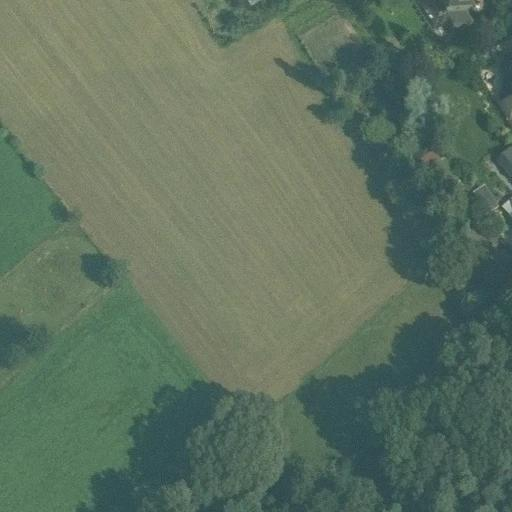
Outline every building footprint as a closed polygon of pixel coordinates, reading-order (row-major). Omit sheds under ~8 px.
[(419,0),(419,3),(431,22),(440,16),(450,31),(471,18),(463,6),(464,0),(419,0)] [(507,81),(501,106),(510,121),(511,119),(511,58),(505,63),(502,73),(507,81)] [(408,63),(391,73),(396,81),(413,71),(408,63)] [(511,152),(499,165),(511,179),(511,216),(509,219),(511,221),(511,152)] [(434,154),(421,162),(438,188),(434,191),(441,202),(445,199),(450,207),(469,195),(446,160),(441,163),(434,154)] [(407,187),(403,190),(408,197),(412,195),(413,196),(428,186),(421,176),(412,182),(410,179),(405,183),(407,187)] [(499,213),(489,220),(502,238),(511,231),(499,213)] [(468,234),(463,277),(473,279),(472,288),(483,290),(484,285),(511,288),(511,290),(511,262),(507,256),(496,255),(497,243),(494,237),(468,234)]
